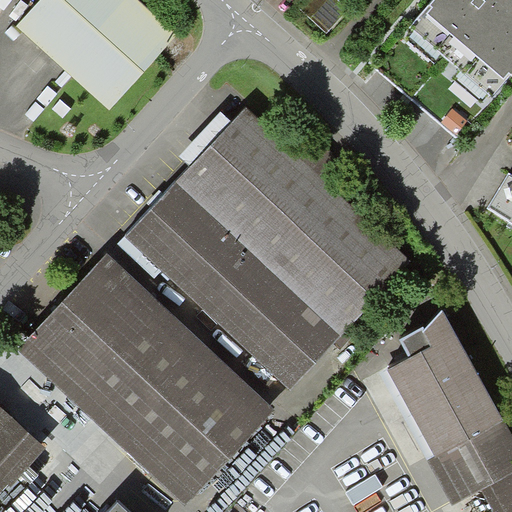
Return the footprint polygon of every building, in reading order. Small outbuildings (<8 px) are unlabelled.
[(136,0),(42,0),(17,27),(66,72),(110,113),(181,38),(136,0)] [(348,11),(335,0),(305,0),(297,9),(326,35),(348,11)] [(511,75),(511,0),(435,0),(413,26),(494,96),(511,75)] [(160,204),(126,240),(287,389),(405,263),(245,113),(160,204)] [(511,176),(509,175),(489,210),(511,223),(511,176)] [(56,311),(20,350),(184,504),(275,409),(108,254),(56,311)] [(402,345),(412,363),(388,376),(433,459),(428,462),(452,506),(485,488),(497,511),(511,511),(511,440),(447,320),(407,342),(402,345)] [(43,453),(0,415),(0,493),(8,485),(11,488),(43,453)] [(129,511),(117,500),(106,511),(129,511)]
